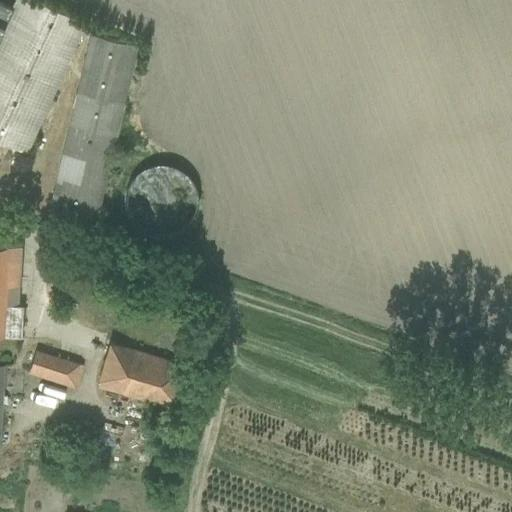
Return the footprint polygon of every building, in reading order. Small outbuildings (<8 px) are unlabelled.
[(0,0),(0,136),(27,150),(86,19),(43,0),(12,0),(10,6),(0,0)] [(137,42),(91,32),(77,90),(124,101),(137,42)] [(124,101),(77,90),(49,208),(60,211),(56,224),(79,230),(83,215),(96,219),(124,101)] [(0,334),(21,335),(22,304),(18,303),(20,244),(0,243),(0,334)] [(98,379),(96,386),(173,409),(175,404),(176,404),(188,364),(109,339),(96,379),(98,379)] [(35,347),(27,372),(76,387),(83,363),(79,362),(79,361),(35,347)]
